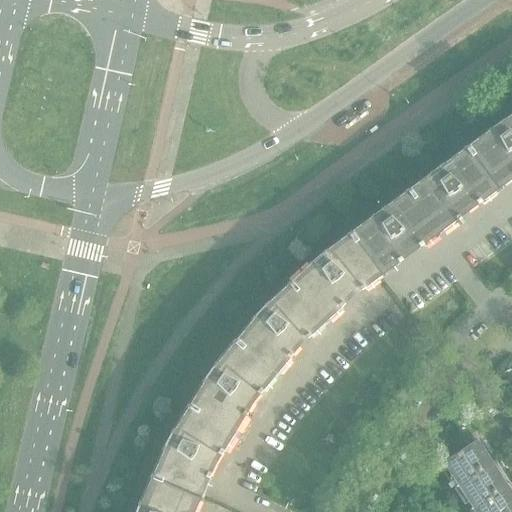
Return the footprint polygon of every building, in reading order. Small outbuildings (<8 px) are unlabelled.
[(511,112),(498,121),(499,122),(490,129),(490,128),(465,146),(497,191),(511,179),(511,176),(511,175),(511,112)] [(497,191),(465,146),(438,166),(438,167),(432,172),(431,171),(406,189),(439,234),(455,222),(457,225),(461,222),(456,217),(478,201),(479,204),(497,191)] [(439,234),(406,189),(380,209),(380,210),(374,215),(373,214),(346,234),(379,278),(397,265),(395,262),(408,253),(420,244),(422,247),(439,234)] [(379,278),(346,234),(321,252),(322,253),(311,262),(310,261),(287,283),(324,324),(340,309),(337,307),(349,296),(361,287),(363,290),(379,278)] [(324,324),(287,283),(264,305),(254,316),(253,316),(232,342),(274,377),(289,359),(286,357),(296,346),(307,335),(309,337),(324,324)] [(249,403),(259,390),(262,392),(274,377),(232,342),(212,366),(213,366),(204,379),(203,378),(186,406),(233,435),(244,417),(248,418),(250,415),(244,411),(249,403)] [(511,405),(511,385),(511,384),(498,393),(508,408),(511,405)] [(233,435),(186,406),(170,432),(171,433),(164,446),(163,446),(149,477),(199,500),(209,478),(206,477),(212,463),(220,450),(223,452),(233,435)] [(490,462),(475,440),(438,465),(450,482),(454,479),(458,484),(490,462)] [(505,485),(491,463),(490,462),(458,484),(454,486),(455,487),(454,488),(464,505),(469,501),(472,506),(505,485)] [(193,511),(199,500),(149,477),(137,505),(138,506),(135,511),(193,511)] [(511,511),(511,495),(506,485),(505,485),(472,506),(469,508),(470,510),(468,510),(469,511),(511,511)]
